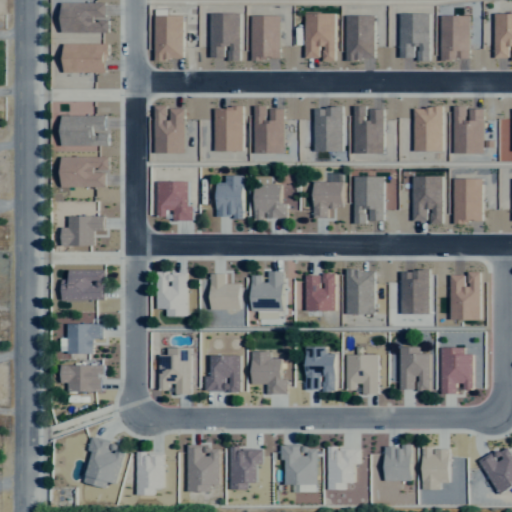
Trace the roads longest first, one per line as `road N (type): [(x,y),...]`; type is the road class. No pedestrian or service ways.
road 1 (residential): [(18,511),(23,0)]
road 2 (residential): [(135,0),(134,398),(141,418)]
road 3 (residential): [(135,247),(511,249)]
road 4 (residential): [(135,81),(511,81)]
road 5 (residential): [(141,418),(505,414)]
road 6 (residential): [(505,414),(507,249)]
